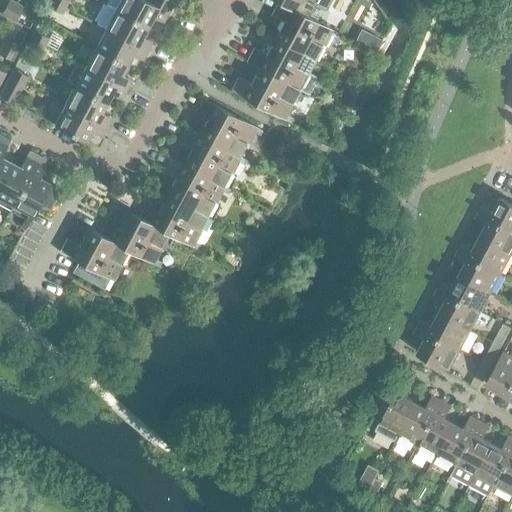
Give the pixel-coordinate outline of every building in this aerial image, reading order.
[(8,18),(17,2),(13,0),(8,0),(1,14),(8,18)] [(64,6),(53,0),(49,0),(46,6),(60,14),(64,6)] [(108,0),(107,4),(147,26),(152,16),(163,22),(174,1),(171,0),(147,0),(146,0),(108,0)] [(277,2),(307,16),(313,3),(316,5),(318,0),(275,0),(278,1),(277,2)] [(24,6),(17,2),(8,18),(15,22),(24,6)] [(307,16),(277,2),(270,14),(284,21),(275,38),(314,57),(320,45),(323,47),(330,34),(336,37),(338,33),(306,16),(307,16)] [(147,26),(107,4),(96,23),(105,28),(148,51),(153,41),(142,36),(147,26)] [(105,28),(95,47),(127,64),(132,54),(143,60),(148,51),(105,28)] [(34,29),(30,36),(46,45),(49,37),(34,29)] [(381,40),(361,29),(355,41),(375,51),(381,40)] [(46,45),(30,36),(26,43),(42,52),(46,45)] [(0,45),(16,53),(20,46),(4,38),(0,45)] [(314,57),(275,38),(266,54),(253,47),(246,60),(259,67),(298,87),(298,88),(309,94),(318,77),(307,71),(314,57)] [(16,53),(0,45),(0,44),(0,53),(13,60),(16,53)] [(127,64),(95,47),(85,66),(127,88),(132,79),(122,74),(127,64)] [(127,88),(85,66),(75,85),(106,102),(112,92),(122,98),(127,88)] [(298,87),(259,67),(250,83),(237,76),(230,90),(290,123),(291,122),(294,124),(296,120),(293,118),(287,115),(294,102),(291,101),(298,88),(298,87)] [(13,68),(10,74),(24,82),(28,76),(13,68)] [(24,82),(10,74),(0,92),(0,95),(13,103),(24,82)] [(106,102),(75,85),(65,104),(107,127),(112,117),(101,112),(106,102)] [(184,131),(238,161),(244,164),(246,160),(237,155),(244,143),(247,144),(254,132),(260,135),(262,130),(202,98),(195,111),(208,118),(199,134),(186,127),(184,131)] [(107,127),(65,104),(54,124),(86,141),(91,130),(102,136),(107,127)] [(238,161),(184,131),(178,141),(191,148),(183,164),(221,185),(228,172),(231,174),(238,161)] [(11,140),(1,135),(0,136),(0,182),(11,162),(1,157),(11,140)] [(20,168),(11,162),(0,182),(0,204),(10,210),(39,155),(30,150),(20,168)] [(39,155),(10,210),(25,218),(20,227),(25,229),(38,205),(49,210),(60,189),(39,178),(49,160),(39,155)] [(221,185),(183,164),(170,157),(162,170),(175,177),(167,194),(205,214),(212,202),(215,203),(222,191),(228,194),(230,190),(221,185)] [(145,203),(138,216),(166,232),(198,249),(200,244),(194,241),(201,229),(198,227),(205,214),(167,194),(158,210),(145,203)] [(482,206),(479,212),(511,229),(511,203),(500,197),(493,211),(482,206)] [(88,228),(87,230),(126,251),(127,248),(159,266),(161,262),(156,259),(163,246),(160,244),(166,232),(138,216),(128,211),(119,227),(106,220),(99,233),(88,228)] [(511,251),(511,229),(479,212),(476,218),(486,224),(479,237),(511,254),(511,251)] [(126,251),(87,230),(79,244),(66,237),(59,251),(78,261),(73,272),(108,291),(122,265),(119,263),(126,251)] [(511,254),(479,237),(473,249),(462,244),(459,250),(501,273),(511,254)] [(501,273),(459,250),(455,256),(466,262),(459,275),(491,292),(501,273)] [(442,282),(438,288),(480,311),(491,292),(459,275),(452,287),(442,282)] [(480,311),(438,288),(435,294),(445,300),(439,313),(470,330),(480,311)] [(421,320),(418,326),(460,349),(470,330),(439,313),(432,326),(421,320)] [(460,349),(418,326),(414,332),(425,338),(418,352),(449,369),(460,349)] [(505,398),(511,384),(511,355),(504,352),(487,383),(502,391),(500,395),(505,398)] [(399,434),(416,402),(406,397),(413,385),(402,380),(401,382),(394,378),(377,410),(384,414),(376,428),(380,430),(383,425),(399,434)] [(416,402),(399,434),(415,442),(412,447),(415,449),(441,401),(432,395),(426,407),(416,402)] [(441,401),(415,449),(419,451),(421,445),(437,454),(454,422),(444,417),(451,406),(441,401)] [(464,428),(454,422),(437,454),(453,463),(450,468),(453,469),(479,421),(470,416),(464,428)] [(489,426),(479,421),(453,469),(457,471),(460,466),(475,474),(492,443),(483,438),(489,426)] [(502,448),(492,443),(475,474),(491,483),(488,488),(492,490),(511,451),(511,438),(508,436),(502,448)] [(511,451),(492,490),(495,492),(498,486),(511,494),(511,451)]
